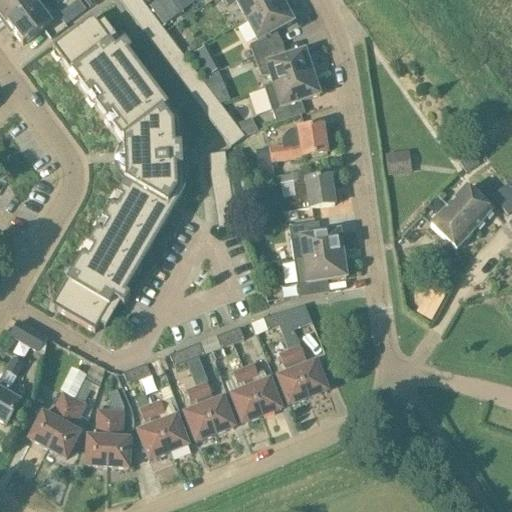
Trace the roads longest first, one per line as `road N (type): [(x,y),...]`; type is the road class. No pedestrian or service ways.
road 1 (residential): [(390,364),(349,70),(322,0)]
road 2 (residential): [(390,364),(375,409),(347,429),(137,511)]
road 3 (residential): [(24,270),(75,176),(19,93)]
road 4 (unclassified): [(486,511),(390,364)]
road 5 (residential): [(511,397),(390,364)]
